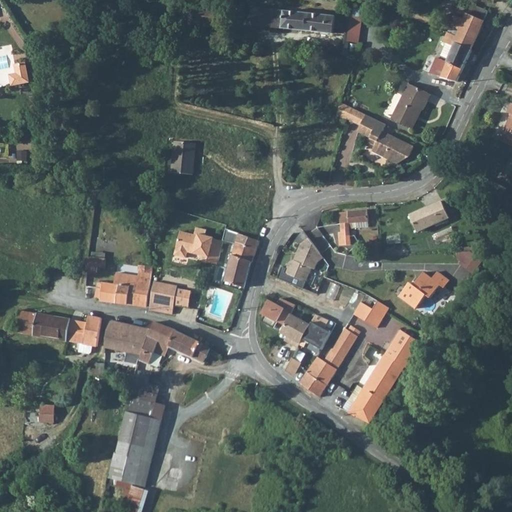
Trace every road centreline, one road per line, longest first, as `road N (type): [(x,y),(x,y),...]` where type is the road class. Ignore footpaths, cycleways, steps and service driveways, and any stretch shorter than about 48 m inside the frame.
road 1 (residential): [(511,22),(445,157),(421,184),(325,194),(288,207)]
road 2 (residential): [(288,207),(268,138),(173,106),(183,0)]
road 3 (residential): [(249,348),(269,375),(449,511)]
road 4 (residential): [(249,348),(61,300)]
road 5 (residential): [(288,207),(270,239),(249,348)]
